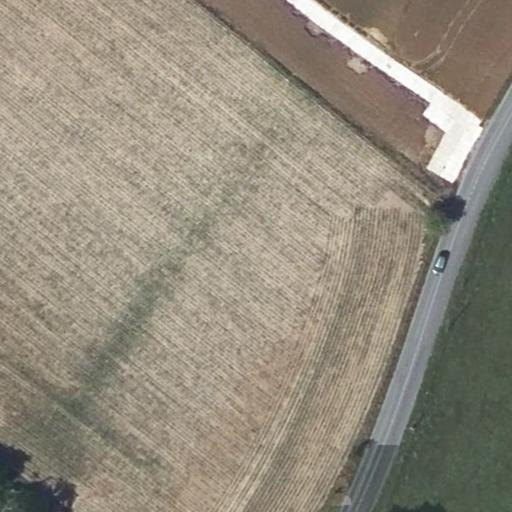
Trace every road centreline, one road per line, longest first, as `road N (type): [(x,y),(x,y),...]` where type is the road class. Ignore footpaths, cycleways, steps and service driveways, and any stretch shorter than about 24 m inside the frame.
road 1 (tertiary): [(355,511),(445,260),(511,113)]
road 2 (track): [(497,138),(299,0)]
